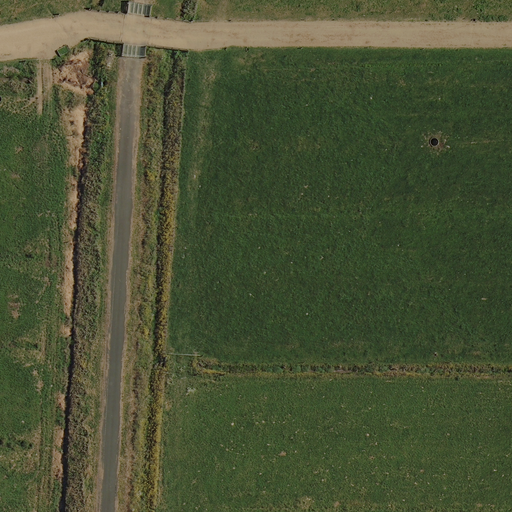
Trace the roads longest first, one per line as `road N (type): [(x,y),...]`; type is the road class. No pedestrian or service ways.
road 1 (track): [(107,511),(142,0)]
road 2 (track): [(511,33),(136,25),(0,35)]
